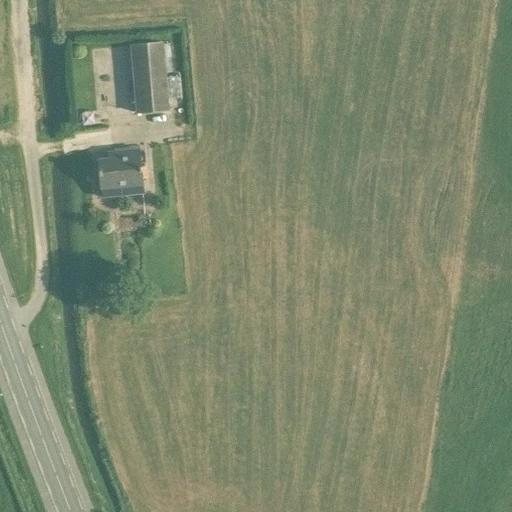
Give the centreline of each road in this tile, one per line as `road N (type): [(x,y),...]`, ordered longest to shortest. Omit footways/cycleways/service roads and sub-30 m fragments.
road 1 (secondary): [(75,511),(0,321)]
road 2 (track): [(31,157),(18,0)]
